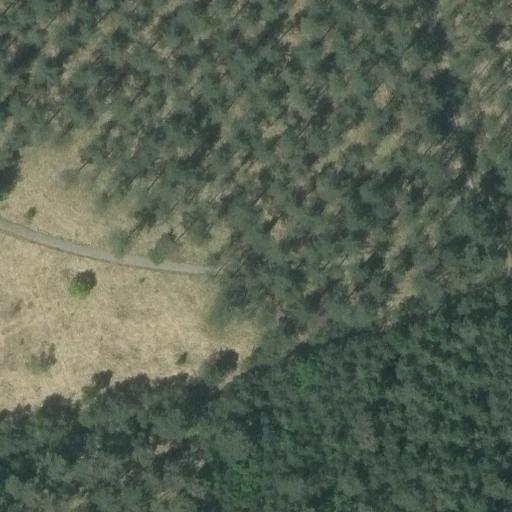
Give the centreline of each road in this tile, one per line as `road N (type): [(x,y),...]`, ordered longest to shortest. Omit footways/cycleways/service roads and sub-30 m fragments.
road 1 (track): [(511,281),(0,463)]
road 2 (track): [(421,0),(511,259)]
